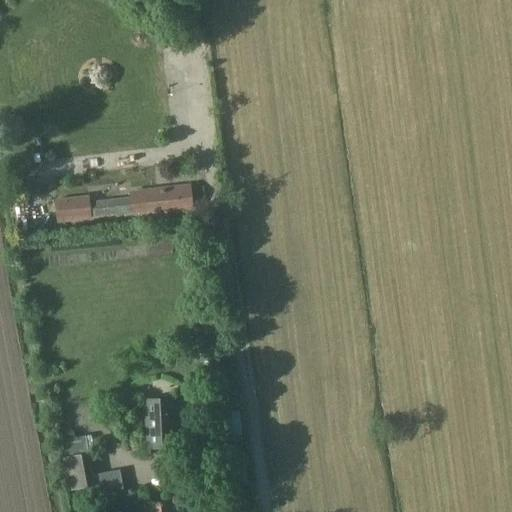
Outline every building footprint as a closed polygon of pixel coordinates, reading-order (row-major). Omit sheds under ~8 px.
[(8,183),(31,181),(30,165),(7,166),(8,183)] [(227,204),(220,176),(189,184),(194,204),(205,201),(207,209),(227,204)] [(90,219),(90,217),(132,212),(133,218),(192,212),(189,188),(130,194),(131,200),(88,205),(87,199),(55,203),(57,223),(90,219)] [(175,312),(188,314),(190,300),(176,299),(175,312)] [(175,398),(143,399),(146,450),(178,448),(175,398)] [(88,454),(64,458),(70,490),(94,485),(88,454)] [(109,468),(93,469),(95,492),(111,490),(109,468)] [(177,511),(177,503),(147,505),(146,511),(177,511)]
